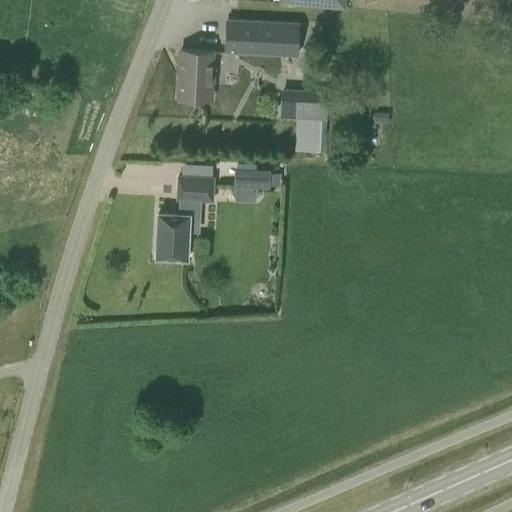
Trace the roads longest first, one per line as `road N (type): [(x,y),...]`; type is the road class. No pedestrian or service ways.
road 1 (unclassified): [(4,511),(126,86),(160,0)]
road 2 (secondary): [(395,511),(511,461)]
